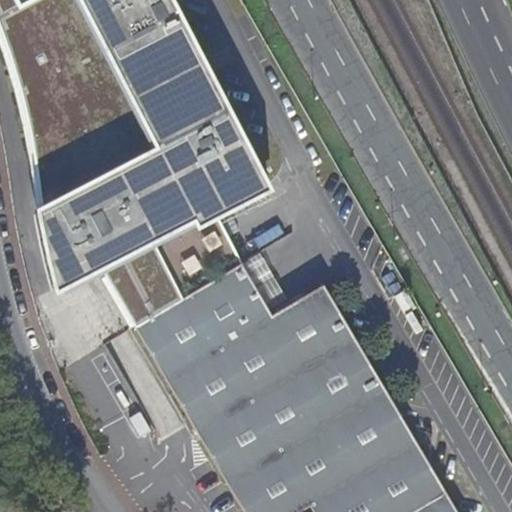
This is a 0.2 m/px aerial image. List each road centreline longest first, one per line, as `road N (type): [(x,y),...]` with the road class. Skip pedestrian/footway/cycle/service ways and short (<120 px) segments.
road 1 (trunk): [(299,0),(511,369)]
road 2 (tertiary): [(91,511),(16,365),(0,314)]
road 3 (trunk): [(511,115),(453,0)]
